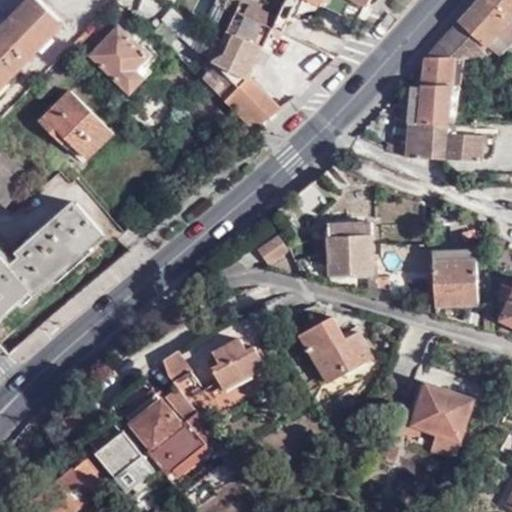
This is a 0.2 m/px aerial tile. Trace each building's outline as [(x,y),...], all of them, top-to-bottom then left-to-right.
[(51,0),(30,0),(0,30),(0,91),(71,18),(51,0)] [(278,26),(285,9),(278,5),(274,12),(246,0),(241,9),(278,26)] [(287,29),(300,0),(289,0),(285,9),(278,26),(287,29)] [(365,1),(372,4),(373,0),(328,0),(327,4),(357,18),(365,1)] [(475,39),(501,13),(487,0),(481,0),(460,26),(475,39)] [(511,1),(511,0),(487,0),(501,13),(511,1)] [(511,23),(511,1),(501,13),(511,23)] [(191,50),(205,33),(172,8),(159,26),(191,50)] [(231,91),(225,95),(252,122),(277,97),(255,75),(276,31),(285,34),(287,29),(278,26),(241,9),(227,41),(209,34),(202,48),(220,57),(208,76),(231,91)] [(475,39),(488,50),(511,24),(511,23),(501,13),(475,39)] [(108,27),(100,19),(70,50),(80,60),(96,45),(94,42),(108,27)] [(125,23),(97,52),(135,90),(149,75),(141,66),(154,53),(125,23)] [(503,59),(511,48),(511,24),(488,50),(500,59),(503,59)] [(427,64),(426,84),(475,39),(460,26),(427,63),(427,64)] [(488,50),(475,39),(426,84),(425,91),(455,88),(457,65),(457,60),(488,57),(488,50)] [(78,69),(67,58),(38,88),(49,99),(78,69)] [(455,88),(425,91),(424,129),(452,127),(455,88)] [(75,89),(44,119),(66,142),(70,137),(90,157),(117,131),(75,89)] [(415,94),(413,129),(424,129),(425,91),(418,91),(415,91),(415,94)] [(257,127),(258,128),(261,126),(273,116),(286,105),(277,97),(252,122),(257,127)] [(424,129),(413,129),(411,155),(388,146),(386,152),(401,158),(411,161),(445,162),(483,164),(485,140),(451,137),(452,127),(424,129)] [(36,174),(0,145),(0,198),(10,207),(36,174)] [(325,175),(273,217),(283,240),(340,193),(325,175)] [(0,241),(0,307),(7,315),(49,278),(52,282),(108,232),(77,198),(22,246),(26,250),(15,259),(0,241)] [(330,225),(331,238),(374,239),(374,226),(330,225)] [(316,253),(331,253),(331,238),(321,238),(316,243),(316,253)] [(374,279),(374,239),(331,238),(331,253),(330,278),(374,279)] [(278,239),(258,255),(268,268),(289,253),(278,239)] [(436,253),(436,265),(479,265),(479,254),(436,253)] [(479,308),(479,265),(436,265),(436,308),(479,308)] [(390,284),(379,284),(379,299),(391,299),(390,284)] [(504,321),(511,325),(511,287),(505,284),(497,299),(511,305),(504,321)] [(328,387),(373,361),(358,334),(345,341),(333,320),(301,339),(328,387)] [(207,362),(224,389),(266,365),(254,346),(247,351),(238,337),(215,350),(218,355),(207,362)] [(167,361),(169,377),(176,386),(177,386),(192,374),(177,354),(167,361)] [(418,364),(395,354),(384,384),(408,394),(418,364)] [(192,374),(177,386),(180,391),(196,411),(212,399),(192,374)] [(437,436),(458,444),(473,401),(424,385),(410,427),(437,436)] [(196,411),(180,391),(169,400),(186,421),(197,412),(196,411)] [(131,420),(135,427),(164,404),(159,398),(131,420)] [(155,452),(150,456),(169,480),(210,448),(191,423),(184,428),(164,404),(135,427),(155,452)] [(78,443),(79,443),(84,438),(95,427),(78,408),(70,416),(67,419),(62,423),(68,431),(78,443)] [(118,482),(122,479),(143,462),(145,459),(126,434),(98,457),(118,482)] [(453,459),(458,444),(437,436),(432,452),(453,459)] [(402,447),(389,441),(382,455),(394,461),(402,447)] [(397,480),(434,500),(446,477),(410,458),(397,480)] [(90,460),(77,471),(85,480),(96,469),(90,460)] [(143,462),(122,479),(130,488),(150,472),(143,462)] [(85,480),(77,471),(40,503),(47,511),(76,511),(109,483),(96,469),(85,480)]
